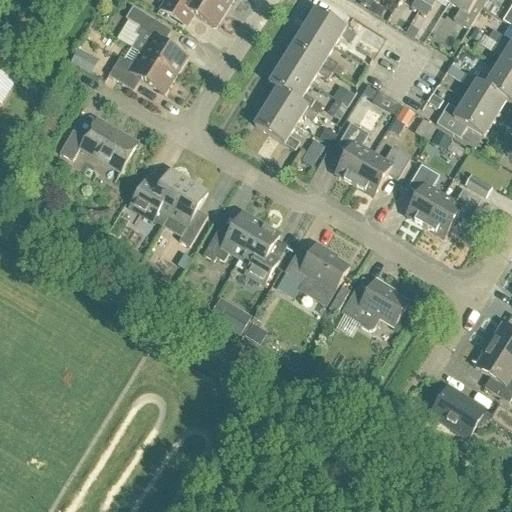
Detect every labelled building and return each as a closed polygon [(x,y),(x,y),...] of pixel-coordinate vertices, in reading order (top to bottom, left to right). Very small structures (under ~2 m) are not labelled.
[(228,14),(206,0),(168,0),(160,14),(186,30),(194,19),(216,32),(228,14)] [(206,0),(228,14),(236,0),(206,0)] [(363,0),(359,7),(369,13),(376,3),(371,0),(363,0)] [(449,7),(453,0),(428,0),(424,6),(429,9),(432,11),(439,0),(449,7)] [(453,0),(449,7),(460,14),(453,24),(469,34),(487,5),(479,1),(479,0),(453,0)] [(417,1),(411,10),(419,15),(424,6),(418,2),(417,1)] [(424,6),(419,15),(426,20),(432,11),(429,9),(424,6)] [(370,14),(380,19),(384,13),(374,7),(370,14)] [(141,58),(177,80),(189,61),(161,44),(168,32),(133,10),(126,22),(139,31),(135,38),(139,41),(132,52),(141,58)] [(511,10),(503,25),(511,30),(511,10)] [(304,32),(334,51),(341,40),(351,47),(356,39),(346,32),(316,13),(304,32)] [(413,43),(419,34),(409,28),(404,37),(413,43)] [(293,51),(333,76),(338,68),(327,62),(334,51),(304,32),(293,51)] [(481,48),(485,40),(475,34),(470,42),(481,48)] [(495,35),(490,43),(498,47),(502,40),(495,35)] [(511,56),(511,45),(502,40),(498,47),(511,56)] [(511,81),(511,56),(498,47),(493,55),(503,61),(497,72),(511,81)] [(328,83),(333,76),(293,51),(282,69),(311,88),(318,77),(328,83)] [(165,99),(177,80),(141,58),(132,52),(125,63),(121,61),(109,80),(130,93),(138,82),(165,99)] [(338,68),(333,76),(339,80),(344,72),(338,68)] [(305,98),(311,88),(282,69),(270,88),(278,93),(300,106),(308,111),(310,112),(318,118),(323,110),(315,105),(305,98)] [(511,107),(511,81),(497,72),(490,83),(480,76),(475,84),(477,85),(486,90),(485,91),(507,104),(507,105),(511,107)] [(477,85),(475,84),(467,79),(462,87),(472,93),(466,104),(495,123),(507,105),(507,104),(485,91),(486,90),(477,85)] [(340,89),(333,100),(348,109),(354,98),(340,89)] [(367,90),(363,97),(373,104),(378,97),(367,90)] [(314,125),(318,118),(310,112),(308,111),(300,106),(278,93),(267,111),(296,130),(303,119),(314,125)] [(439,114),(444,106),(434,99),(429,107),(439,114)] [(484,142),(495,123),(466,104),(459,115),(448,108),(443,116),(444,116),(436,128),(460,143),(467,131),(484,142)] [(338,106),(330,118),(339,123),(347,111),(338,106)] [(290,140),(296,130),(267,111),(255,130),(284,149),(285,148),(295,155),(300,147),(290,140)] [(394,123),(388,133),(398,139),(404,129),(394,123)] [(137,148),(97,124),(86,142),(73,134),(60,157),(73,165),(81,151),(121,175),(137,148)] [(354,190),(373,157),(362,151),(369,138),(351,127),(338,150),(348,156),(335,179),(354,190)] [(326,133),(319,144),(329,150),(336,139),(326,133)] [(439,133),(432,145),(444,153),(451,141),(439,133)] [(314,145),(307,155),(318,162),(324,152),(317,147),(314,145)] [(373,157),(354,190),(374,201),(387,179),(397,185),(411,163),(392,152),(385,164),(373,157)] [(425,232),(444,199),(432,192),(440,180),(421,169),(408,191),(419,198),(406,220),(425,232)] [(168,220),(189,185),(170,174),(157,196),(143,188),(130,211),(154,225),(159,215),(168,220)] [(486,201),(492,190),(471,178),(465,189),(486,201)] [(189,185),(168,220),(163,230),(174,236),(182,241),(179,245),(190,251),(208,221),(197,215),(208,197),(189,185)] [(444,199),(425,232),(444,243),(457,221),(468,227),(481,204),(463,193),(456,206),(444,199)] [(241,263),(261,228),(242,217),(231,235),(221,229),(203,259),(214,265),(216,261),(224,266),(230,256),(241,263)] [(261,228),(241,263),(251,269),(245,278),(264,290),(287,251),(277,245),(280,239),(261,228)] [(115,252),(120,244),(111,238),(106,245),(115,252)] [(285,277),(281,283),(300,295),(326,310),(335,296),(350,272),(336,263),(337,261),(316,249),(309,261),(299,255),(285,277)] [(184,258),(177,269),(185,274),(192,263),(184,258)] [(396,297),(375,284),(368,297),(357,290),(341,317),(369,334),(374,334),(381,322),(395,330),(409,307),(395,299),(396,297)] [(252,328),(245,340),(259,348),(266,336),(252,328)] [(489,350),(511,364),(511,333),(503,328),(489,350)] [(511,381),(511,380),(511,364),(489,350),(475,372),(491,381),(484,392),(509,407),(511,402),(511,381)] [(492,419),(447,392),(431,418),(469,442),(476,430),(478,431),(486,429),(489,424),(511,436),(511,417),(498,409),(492,419)]
